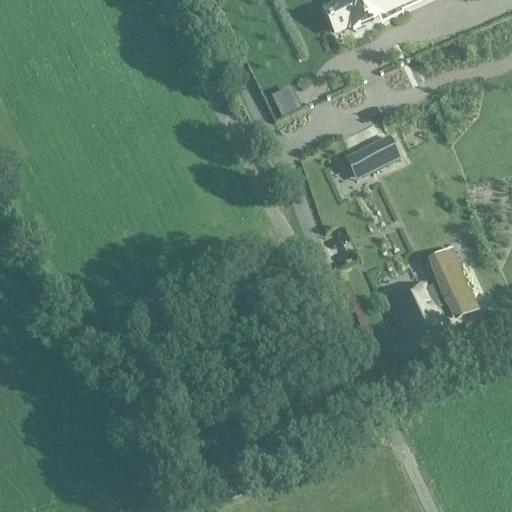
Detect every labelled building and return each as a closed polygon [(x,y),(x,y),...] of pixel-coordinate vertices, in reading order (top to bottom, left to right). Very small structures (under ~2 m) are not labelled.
[(405,5),(415,0),(336,0),(340,8),(326,15),(335,34),(349,28),(351,30),(352,30),(353,32),(381,19),(379,17),(405,5)] [(302,111),(292,91),(273,100),(283,120),(302,111)] [(389,138),(344,160),(354,182),(400,161),(389,138)] [(511,167),(486,176),(492,197),(511,190),(511,167)] [(406,231),(409,245),(430,240),(427,226),(406,231)] [(449,291),(455,288),(441,259),(422,268),(423,269),(418,271),(417,270),(382,286),(411,347),(446,330),(439,317),(457,308),(449,291)] [(497,322),(511,313),(511,278),(482,296),(497,322)]
